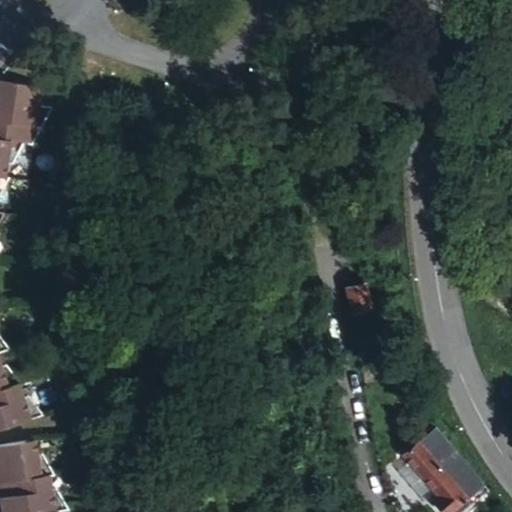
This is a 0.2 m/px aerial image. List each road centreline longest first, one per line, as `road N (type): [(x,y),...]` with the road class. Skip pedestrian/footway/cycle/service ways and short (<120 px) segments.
road 1 (tertiary): [(511,467),(448,351),(434,263),(439,0)]
road 2 (residential): [(376,511),(342,433),(327,263),(331,164)]
